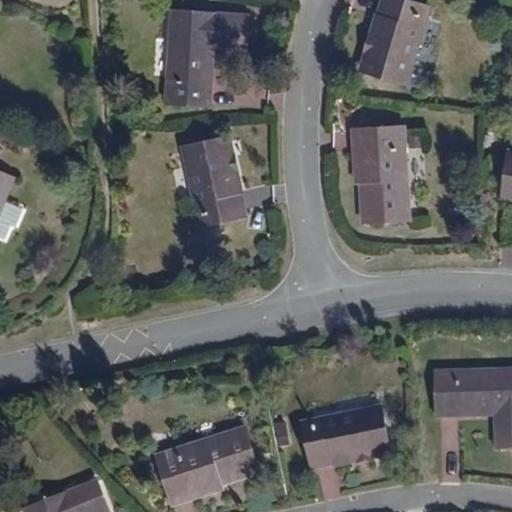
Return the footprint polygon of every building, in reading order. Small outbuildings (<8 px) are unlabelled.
[(412,108),(437,30),(393,19),(371,96),(412,108)] [(256,43),(181,37),(175,128),(218,131),(222,72),(254,74),(256,43)] [(416,156),(367,160),(371,252),(419,249),(416,156)] [(233,163),(188,173),(205,253),(251,242),(233,163)] [(0,256),(23,206),(0,196),(0,256)] [(511,398),(441,401),(443,445),(501,442),(503,477),(511,476),(511,398)] [(388,434),(307,450),(315,498),(394,483),(388,434)] [(249,456),(161,485),(167,511),(232,511),(262,502),(249,456)]
